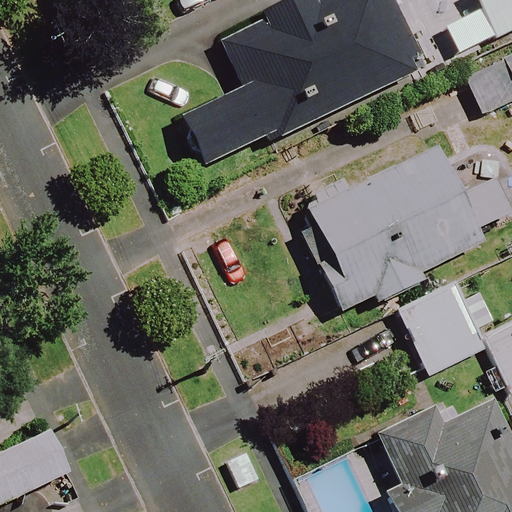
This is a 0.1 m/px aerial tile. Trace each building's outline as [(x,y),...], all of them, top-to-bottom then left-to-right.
[(418,79),(383,0),(297,0),(255,19),(258,26),(208,48),(231,100),(173,125),(196,176),(262,147),(265,153),(418,79)] [(511,36),(511,1),(476,21),(491,48),(511,36)] [(511,58),(457,84),(476,124),(511,106),(511,58)] [(504,221),(487,187),(462,199),(445,193),(428,157),(367,186),(365,182),(294,217),(319,267),(308,273),(332,322),(365,305),(370,314),(418,290),(413,280),(477,249),(471,237),(504,221)] [(470,336),(487,328),(473,300),(456,308),(447,288),(387,317),(419,384),(479,355),(470,336)] [(511,331),(511,332),(509,327),(475,342),(502,405),(511,400),(511,331)] [(511,511),(511,470),(487,415),(429,441),(420,419),(367,442),(390,496),(374,503),(378,511),(511,511)] [(0,510),(61,480),(41,438),(0,458),(0,510)]
